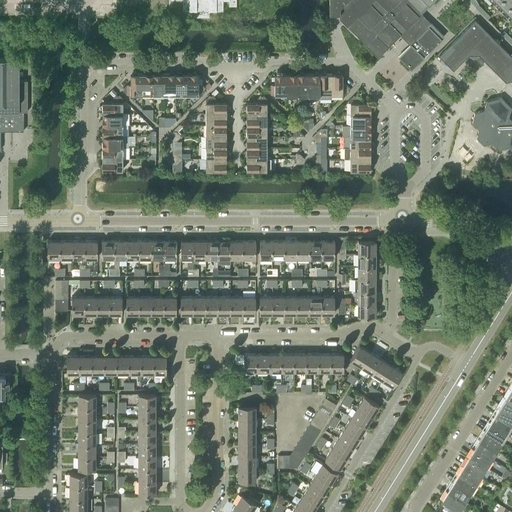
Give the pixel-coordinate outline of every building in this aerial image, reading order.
[(210,9),(223,9),(222,0),(228,0),(229,5),(236,5),(235,0),(169,0),(169,5),(177,5),(176,0),(182,0),(183,10),(196,10),(196,16),(210,16),(210,9)] [(329,0),(329,13),(336,13),(339,13),(339,18),(378,56),(406,28),(409,30),(424,15),(409,0),(406,3),(403,0),(329,0)] [(511,0),(494,0),(493,2),(506,14),(511,7),(511,0)] [(476,7),(481,13),(484,10),(479,4),(476,7)] [(484,10),(481,13),(487,19),(490,16),(484,10)] [(440,54),(439,55),(453,69),(468,54),(478,54),(505,81),(511,79),(511,120),(508,116),(511,107),(500,96),(486,100),(484,109),(474,112),(472,122),(479,129),(477,137),(483,144),(492,142),(499,148),(507,146),(511,150),(511,57),(511,56),(500,46),(474,20),(440,54)] [(398,56),(411,69),(444,36),(431,23),(425,29),(423,26),(408,41),(410,44),(398,56)] [(501,33),(507,38),(510,36),(504,30),(501,33)] [(0,57),(0,149),(0,130),(23,130),(23,111),(28,111),(27,80),(19,79),(19,57),(0,57)] [(127,94),(142,94),(142,73),(137,73),(135,70),(133,73),(130,73),(130,83),(127,83),(122,88),(127,94)] [(142,94),(153,94),(153,73),(151,73),(149,70),(147,73),(142,73),(142,94)] [(153,94),(164,94),(164,73),(159,73),(157,70),(155,73),(153,73),(153,94)] [(164,94),(175,94),(175,73),(173,73),(171,70),(169,73),(164,73),(164,94)] [(175,94),(186,94),(186,73),(182,73),(180,70),(177,73),(175,73),(175,94)] [(192,73),(186,73),(186,94),(202,94),(207,88),(203,84),(198,84),(198,73),(196,73),(196,72),(194,70),(192,72),(192,73)] [(286,93),(286,73),(281,73),(279,70),(276,73),(274,73),(274,83),(271,83),(266,89),(271,93),(286,93)] [(286,93),(297,93),(297,73),(295,73),(293,70),(291,73),(286,73),(286,93)] [(297,93),(308,93),(308,73),(303,73),(301,70),(299,73),(297,73),(297,93)] [(320,97),(320,93),(319,73),(318,73),(316,70),(313,73),(308,73),(308,93),(309,93),(309,99),(314,99),(317,99),(317,97),(320,97)] [(331,97),(331,93),(331,73),(326,73),(324,70),(321,73),(319,73),(320,93),(320,97),(331,97)] [(335,73),(331,73),(331,93),(346,93),(351,89),(346,84),(342,84),(342,73),(340,73),(338,70),(335,73)] [(112,88),(109,92),(113,96),(117,93),(112,88)] [(350,98),(350,113),(371,114),(371,109),(374,106),(371,105),(371,102),(360,102),(360,98),(356,92),(350,98)] [(206,98),(206,113),(226,113),(226,108),(229,106),(226,103),(226,101),(216,102),(216,98),(211,93),(206,98)] [(246,108),(246,113),(267,113),(267,98),(262,93),(257,98),(257,102),(246,102),(246,104),(245,104),(243,106),(245,108),(246,108)] [(102,108),(102,113),(123,113),(123,97),(120,94),(118,96),(116,94),(113,97),(113,101),(102,101),(102,104),(101,104),(99,106),(101,108),(102,108)] [(102,124),(123,124),(129,124),(129,113),(123,113),(102,113),(102,118),(101,118),(99,120),(101,122),(102,122),(102,124)] [(206,113),(206,124),(226,124),(226,122),(229,120),(226,118),(226,113),(206,113)] [(267,124),(267,113),(246,113),(246,119),(245,119),(243,120),(245,123),(246,122),(246,124),(267,124)] [(350,113),(350,125),(371,125),(371,123),(374,121),(371,119),(371,114),(350,113)] [(296,136),(304,136),(299,130),(292,123),(289,127),(293,132),(293,136),(296,136)] [(102,135),(123,135),(123,124),(102,124),(102,126),(101,126),(99,128),(101,130),(102,130),(102,135)] [(206,124),(206,135),(226,135),(226,131),(229,129),(226,126),(226,124),(206,124)] [(267,136),(267,124),(246,124),(246,126),(245,126),(243,129),(245,130),(246,130),(246,136),(267,136)] [(350,125),(350,136),(370,136),(371,131),(374,129),(371,127),(371,125),(350,125)] [(102,146),(129,146),(129,135),(123,135),(102,135),(102,140),(101,140),(99,142),(101,144),(102,144),(102,146)] [(206,135),(206,147),(226,147),(226,145),(229,143),(226,141),(226,135),(206,135)] [(267,147),(267,136),(246,136),(246,141),(245,141),(243,143),(245,145),(246,145),(246,147),(267,147)] [(370,136),(350,136),(350,147),(370,147),(370,145),(374,143),(370,141),(370,136)] [(129,146),(102,146),(102,149),(101,149),(99,150),(101,152),(102,152),(102,157),(123,157),(129,157),(129,146)] [(206,147),(206,158),(226,158),(226,153),(229,151),(226,149),(226,147),(206,147)] [(267,158),(267,147),(246,147),(246,149),(245,149),(243,151),(245,153),(246,153),(246,158),(267,158)] [(350,158),(370,158),(370,153),(373,151),(370,149),(370,147),(350,147),(344,147),(344,158),(350,158)] [(123,169),(123,157),(102,157),(102,163),(101,163),(99,165),(101,167),(102,167),(102,169),(123,169)] [(173,163),(173,173),(181,173),(181,158),(176,163),(173,163)] [(206,158),(206,170),(226,170),(226,167),(227,167),(229,165),(226,163),(226,158),(206,158)] [(267,170),(267,158),(246,158),(246,163),(245,163),(243,165),(245,167),(246,167),(246,170),(267,170)] [(370,158),(350,158),(350,170),(370,170),(370,167),(373,165),(370,163),(370,158)] [(501,168),(502,164),(499,161),(495,162),(494,167),(497,170),(501,168)] [(47,257),(60,257),(60,240),(47,240),(47,257)] [(60,257),(72,257),(72,240),(60,240),(60,257)] [(72,257),(84,257),(85,240),(72,240),(72,257)] [(97,240),(85,240),(84,257),(97,257),(97,240)] [(101,257),(114,257),(114,240),(101,240),(101,257)] [(126,240),(114,240),(114,257),(114,265),(108,265),(108,275),(119,275),(119,257),(126,257),(126,240)] [(139,240),(126,240),(126,257),(139,257),(139,240)] [(151,240),(139,240),(139,257),(151,257),(151,240)] [(163,240),(151,240),(151,257),(163,257),(163,240)] [(177,240),(163,240),(163,257),(176,257),(177,240)] [(180,257),(193,257),(193,240),(181,240),(180,240),(180,257)] [(206,240),(193,240),(193,257),(193,262),(197,262),(197,257),(206,257),(206,240)] [(218,240),(206,240),(206,257),(218,257),(218,240)] [(230,240),(218,240),(218,257),(230,257),(230,240)] [(243,240),(230,240),(230,257),(243,257),(243,240)] [(256,240),(243,240),(243,257),(256,257),(256,240)] [(259,257),(272,257),(272,240),(259,240),(259,257)] [(284,240),(272,240),(272,257),(284,257),(284,240)] [(297,240),(284,240),(284,257),(297,257),(297,240)] [(309,240),(297,240),(297,257),(309,257),(309,240)] [(321,240),(309,240),(309,257),(321,257),(321,240)] [(335,240),(321,240),(321,257),(335,257),(335,240)] [(358,253),(375,253),(375,240),(358,240),(358,253)] [(358,253),(358,265),(375,265),(375,253),(358,253)] [(358,265),(358,278),(375,278),(375,265),(358,265)] [(358,278),(355,278),(354,288),(358,288),(358,290),(375,290),(375,278),(358,278)] [(358,290),(358,303),(375,303),(375,290),(358,290)] [(180,313),(193,313),(193,295),(180,295),(180,313)] [(205,295),(193,295),(193,313),(205,313),(205,295)] [(218,295),(205,295),(205,313),(218,313),(218,295)] [(230,295),(218,295),(218,313),(230,313),(230,295)] [(242,295),(230,295),(230,313),(242,313),(242,295)] [(255,295),(242,295),(242,313),(255,313),(255,295)] [(259,313),(272,313),(272,295),(259,295),(259,313)] [(284,295),(272,295),(272,313),(284,313),(284,295)] [(297,295),(284,295),(284,313),(297,313),(297,295)] [(297,313),(309,313),(309,295),(297,295),(297,313)] [(309,313),(321,313),(321,295),(309,295),(309,313)] [(334,295),(321,295),(321,313),(334,313),(334,295)] [(84,313),(85,296),(72,296),(72,313),(84,313)] [(84,313),(97,313),(97,296),(85,296),(84,313)] [(97,313),(109,313),(109,296),(97,296),(97,313)] [(122,296),(109,296),(109,313),(122,313),(122,296)] [(126,313),(139,313),(139,296),(126,296),(126,313)] [(151,296),(139,296),(139,313),(151,313),(151,296)] [(163,296),(151,296),(151,313),(163,313),(163,296)] [(176,296),(163,296),(163,313),(176,313),(176,296)] [(375,303),(358,303),(358,315),(375,315),(375,303)] [(361,366),(370,351),(359,344),(350,359),(361,366)] [(361,366),(371,372),(381,358),(370,351),(361,366)] [(257,370),(257,353),(244,353),(244,370),(257,370)] [(257,370),(269,370),(269,353),(257,353),(257,370)] [(269,370),(281,370),(281,353),(269,353),(269,370)] [(281,370),(294,370),(294,353),(281,353),(281,370)] [(294,370),(306,370),(306,353),(294,353),(294,370)] [(306,370),(318,370),(318,353),(306,353),(306,370)] [(318,370),(331,370),(331,353),(318,353),(318,370)] [(331,353),(331,370),(343,370),(343,353),(331,353)] [(79,373),(79,355),(66,355),(66,373),(79,373)] [(92,355),(79,355),(79,373),(92,373),(92,355)] [(104,355),(92,355),(92,373),(104,373),(104,355)] [(116,355),(104,355),(104,373),(116,373),(116,355)] [(129,355),(116,355),(116,373),(129,373),(129,355)] [(141,355),(129,355),(129,373),(141,372),(141,355)] [(141,372),(153,372),(153,355),(141,355),(141,372)] [(153,355),(153,372),(166,372),(166,355),(153,355)] [(391,364),(381,358),(371,372),(382,379),(391,364)] [(391,364),(382,379),(393,386),(402,371),(391,364)] [(5,373),(0,373),(0,396),(5,397),(5,386),(9,386),(9,380),(5,380),(5,373)] [(350,382),(354,376),(350,373),(346,379),(350,382)] [(354,376),(350,382),(355,385),(359,378),(354,376)] [(372,395),(375,389),(371,386),(367,392),(372,395)] [(375,389),(372,395),(376,398),(380,392),(375,389)] [(78,393),(78,406),(96,406),(96,393),(78,393)] [(138,393),(138,406),(155,406),(155,393),(138,393)] [(106,406),(114,406),(114,394),(107,394),(107,402),(100,402),(100,406),(106,406)] [(344,398),(350,403),(353,398),(347,394),(344,398)] [(365,395),(358,406),(372,415),(379,404),(365,395)] [(511,399),(505,396),(500,404),(511,411),(511,399)] [(322,402),(333,409),(336,404),(325,397),(322,402)] [(350,403),(344,398),(341,403),(347,407),(350,403)] [(319,407),(330,414),(333,409),(322,402),(319,407)] [(511,423),(511,411),(500,404),(494,413),(511,423)] [(238,418),(255,418),(255,405),(238,405),(238,418)] [(78,406),(78,418),(96,418),(96,406),(78,406)] [(155,418),(155,406),(138,406),(138,418),(155,418)] [(366,426),(372,415),(358,406),(351,417),(366,426)] [(316,413),(327,419),(330,414),(319,407),(316,413)] [(313,417),(323,424),(327,419),(316,413),(313,417)] [(507,432),(511,423),(494,413),(489,421),(507,432)] [(331,419),(337,423),(340,419),(333,415),(331,419)] [(310,423),(320,429),(323,424),(313,417),(310,423)] [(351,417),(345,427),(359,436),(366,426),(351,417)] [(78,418),(78,431),(96,431),(96,418),(78,418)] [(138,418),(138,431),(155,431),(155,418),(138,418)] [(238,418),(238,430),(255,430),(255,418),(238,418)] [(337,423),(331,419),(328,424),(334,428),(337,423)] [(501,441),(507,432),(489,421),(484,430),(501,441)] [(320,429),(310,423),(306,428),(317,434),(320,429)] [(345,427),(338,437),(353,447),(359,436),(345,427)] [(317,434),(306,428),(303,433),(314,439),(317,434)] [(238,430),(238,443),(255,443),(255,430),(238,430)] [(496,449),(501,441),(484,430),(478,438),(496,449)] [(78,431),(78,443),(96,443),(96,431),(78,431)] [(138,431),(138,443),(155,443),(155,431),(138,431)] [(300,438),(311,444),(314,439),(303,433),(300,438)] [(318,440),(324,444),(327,440),(320,436),(318,440)] [(338,437),(332,448),(346,457),(353,447),(338,437)] [(297,443),(308,449),(311,444),(300,438),(297,443)] [(490,458),(496,449),(478,438),(473,447),(490,458)] [(324,444),(318,440),(315,444),(321,448),(324,444)] [(78,443),(78,456),(96,455),(96,443),(78,443)] [(138,443),(138,455),(156,455),(155,443),(138,443)] [(238,443),(238,455),(255,455),(255,443),(238,443)] [(294,448),(304,455),(308,449),(297,443),(294,448)] [(485,466),(490,458),(473,447),(468,456),(485,466)] [(290,454),(290,467),(297,467),(304,455),(294,448),(290,454)] [(339,468),(346,457),(332,448),(325,459),(339,468)] [(96,468),(96,455),(78,456),(78,468),(96,468)] [(138,455),(138,468),(156,468),(156,455),(138,455)] [(238,455),(238,467),(255,467),(255,455),(238,455)] [(480,475),(485,466),(468,456),(463,464),(480,475)] [(323,462),(316,473),(331,482),(337,471),(323,462)] [(475,484),(480,475),(463,464),(457,473),(475,484)] [(308,468),(303,465),(297,473),(303,476),(308,468)] [(255,467),(238,467),(238,480),(255,480),(255,467)] [(138,468),(138,480),(156,480),(156,468),(138,468)] [(505,469),(501,475),(506,478),(506,477),(510,471),(505,469)] [(70,472),(70,485),(87,485),(87,472),(70,472)] [(316,473),(310,484),(324,493),(331,482),(316,473)] [(469,492),(475,484),(457,473),(452,481),(469,492)] [(156,480),(138,480),(138,493),(156,493),(156,480)] [(452,481),(447,490),(464,500),(469,492),(452,481)] [(289,486),(295,490),(298,485),(292,482),(289,486)] [(310,484),(303,494),(318,503),(324,493),(310,484)] [(70,485),(70,497),(87,497),(87,485),(70,485)] [(295,490),(289,486),(287,491),(293,494),(295,490)] [(464,500),(447,490),(441,499),(452,505),(448,511),(450,511),(462,511),(468,503),(464,500)] [(235,505),(246,511),(250,511),(256,503),(242,494),(235,505)] [(303,494),(297,505),(308,511),(312,511),(318,503),(303,494)] [(70,497),(69,510),(87,510),(87,497),(70,497)]
